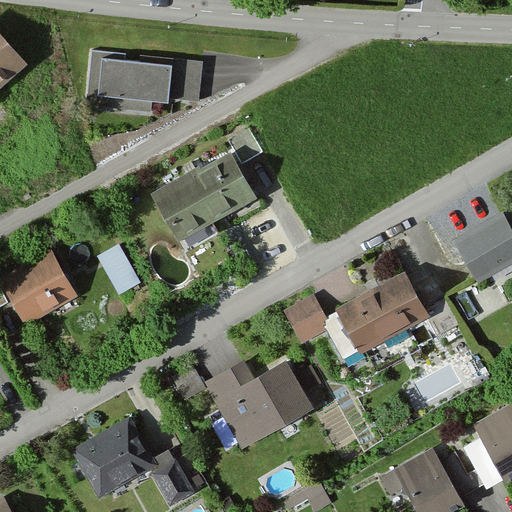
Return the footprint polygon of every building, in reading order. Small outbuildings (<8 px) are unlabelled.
[(0,86),(20,69),(0,45),(0,86)] [(193,105),(197,65),(136,59),(135,66),(120,65),(121,57),(87,54),(82,108),(147,114),(148,105),(166,107),(167,102),(193,105)] [(246,125),(228,135),(244,163),(262,152),(246,125)] [(251,195),(227,154),(156,195),(180,236),(251,195)] [(511,264),(511,244),(499,220),(450,246),(471,286),(511,264)] [(135,287),(115,247),(92,259),(112,298),(135,287)] [(72,301),(47,253),(0,277),(0,291),(20,329),(72,301)] [(398,276),(330,317),(355,360),(423,320),(398,276)] [(297,346),(320,333),(320,320),(307,298),(279,315),(297,346)] [(247,380),(239,364),(202,384),(236,448),(307,411),(281,363),(247,380)] [(318,385),(308,367),(296,374),(306,392),(318,385)] [(199,392),(188,368),(167,378),(179,402),(199,392)] [(511,477),(511,418),(506,407),(470,427),(476,439),(459,449),(483,490),(498,482),(500,484),(511,477)] [(151,469),(125,420),(67,450),(93,499),(151,469)] [(468,474),(463,476),(452,456),(436,464),(429,451),(377,479),(388,500),(400,494),(409,511),(453,511),(459,509),(455,501),(476,489),(468,474)] [(186,495),(170,466),(147,478),(164,508),(186,495)]
